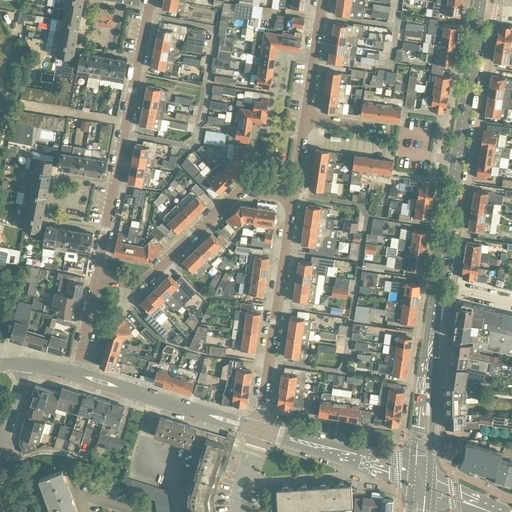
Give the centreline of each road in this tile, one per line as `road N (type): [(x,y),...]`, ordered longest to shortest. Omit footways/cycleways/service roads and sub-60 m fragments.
road 1 (secondary): [(433,319),(480,9)]
road 2 (unclassified): [(94,278),(149,0)]
road 3 (residential): [(451,290),(495,11)]
road 4 (unclassified): [(259,430),(293,195)]
road 5 (unclassified): [(94,278),(144,281),(242,190),(293,195)]
road 6 (tertiary): [(421,481),(259,430)]
road 7 (secondary): [(421,481),(433,319)]
road 8 (residential): [(181,511),(146,448),(154,400)]
